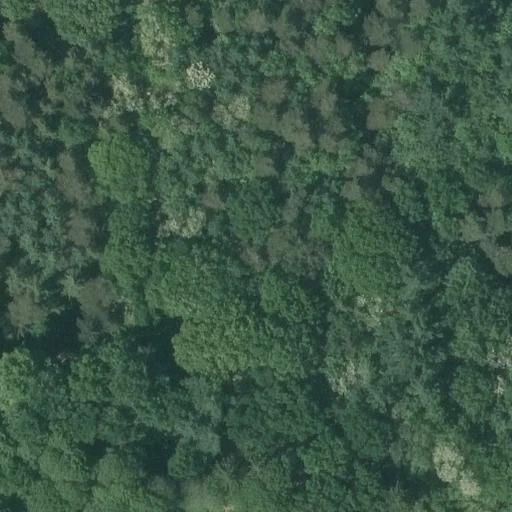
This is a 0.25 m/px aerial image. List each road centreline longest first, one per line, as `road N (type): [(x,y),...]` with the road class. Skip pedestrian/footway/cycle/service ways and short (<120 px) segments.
road 1 (track): [(206,335),(175,228),(139,0)]
road 2 (track): [(206,335),(246,375),(336,511)]
road 3 (track): [(0,349),(206,335)]
